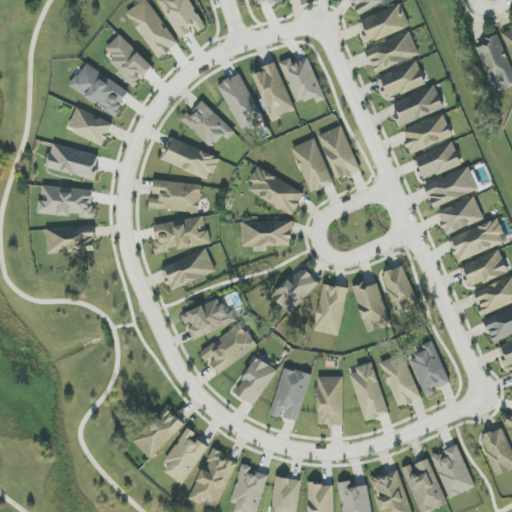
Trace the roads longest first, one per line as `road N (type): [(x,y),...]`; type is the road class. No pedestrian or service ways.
road 1 (residential): [(321,29),(301,26),(210,60),(158,107),(128,184),(127,238),(142,286),(206,401),(283,445),(365,450),(452,416),(475,393)]
road 2 (residential): [(475,393),(471,361),(321,29)]
road 3 (residential): [(394,186),(330,214),(320,228),(322,246),(348,258),(415,232)]
